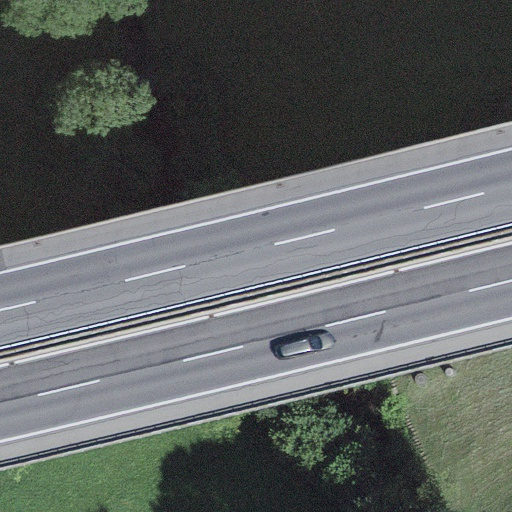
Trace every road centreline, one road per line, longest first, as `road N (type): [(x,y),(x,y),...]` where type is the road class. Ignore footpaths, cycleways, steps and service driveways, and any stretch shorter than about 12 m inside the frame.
road 1 (motorway): [(511,187),(0,310)]
road 2 (motorway): [(0,404),(511,281)]
